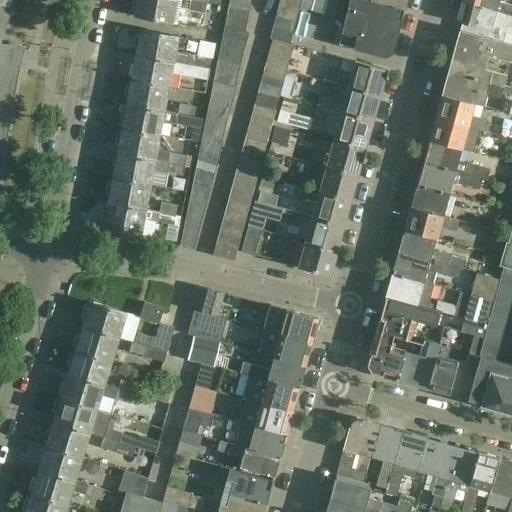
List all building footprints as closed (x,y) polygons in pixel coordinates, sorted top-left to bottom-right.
[(0,0),(0,174),(19,65),(10,63),(13,46),(0,44),(0,42),(13,0),(0,0)] [(176,0),(136,0),(134,16),(172,23),(176,0)] [(207,4),(191,0),(189,11),(205,14),(207,4)] [(301,2),(295,0),(279,0),(278,7),(298,13),(300,7),(301,2)] [(301,0),(301,2),(300,7),(311,11),(314,0),(301,0)] [(314,0),(311,11),(323,14),(326,0),(314,0)] [(326,0),(323,14),(334,17),(339,0),(326,0)] [(366,0),(350,0),(345,20),(396,33),(403,9),(366,0)] [(366,0),(403,9),(405,0),(366,0)] [(476,6),(462,0),(456,21),(462,23),(460,29),(504,42),(508,27),(511,28),(511,16),(495,12),(476,6)] [(500,0),(461,0),(462,0),(476,6),(495,12),(511,16),(511,6),(500,3),(500,0)] [(249,8),(229,3),(227,14),(247,18),(249,8)] [(298,13),(278,7),(275,16),(296,22),(298,13)] [(247,18),(227,14),(224,26),(245,30),(247,18)] [(296,22),(275,16),(273,26),(293,32),(293,31),(296,22)] [(396,33),(345,20),(339,44),(385,57),(391,53),(396,33)] [(245,30),(224,26),(222,36),(246,43),(249,32),(245,31),(245,30)] [(293,32),(273,26),(270,38),(272,38),(290,43),(293,32)] [(511,44),(504,42),(460,29),(455,45),(511,61),(511,62),(511,107),(510,113),(511,113),(511,44)] [(178,37),(139,30),(135,54),(203,67),(205,57),(175,52),(178,37)] [(246,43),(222,36),(220,47),(243,54),(246,43)] [(290,43),(272,38),(269,49),(290,55),(293,44),(290,43)] [(511,61),(455,45),(449,69),(505,84),(511,62),(511,61)] [(243,54),(220,47),(218,58),(240,65),(243,54)] [(290,55),(269,49),(266,60),(287,66),(290,55)] [(203,67),(135,54),(130,79),(169,86),(171,72),(201,78),(203,67)] [(240,65),(218,58),(216,70),(237,75),(240,65)] [(287,66),(266,60),(263,71),(284,76),(287,66)] [(355,60),(348,86),(379,95),(386,69),(355,60)] [(511,86),(505,84),(449,69),(441,95),(474,104),(474,103),(485,106),(487,101),(499,103),(501,94),(511,97),(511,86)] [(237,75),(216,70),(213,81),(234,86),(237,75)] [(340,74),(326,70),(323,80),(336,84),(337,84),(337,83),(340,74)] [(284,76),(263,71),(260,81),(282,87),(284,76)] [(169,86),(130,79),(126,103),(164,110),(169,86)] [(234,86),(213,81),(211,92),(232,97),(235,86),(234,86)] [(282,87),(260,81),(257,92),(278,98),(282,87)] [(348,86),(337,83),(337,84),(336,84),(332,99),(322,96),(310,93),(308,103),(320,106),(329,109),(329,108),(372,120),(379,95),(348,86)] [(232,97),(211,92),(209,102),(229,108),(232,97)] [(278,98),(257,92),(254,103),(276,109),(278,98)] [(474,104),(441,95),(435,118),(467,127),(477,129),(485,131),(488,121),(470,116),(474,104)] [(229,108),(209,102),(207,113),(226,119),(229,108)] [(164,110),(126,103),(121,128),(159,135),(162,123),(176,125),(176,124),(203,129),(204,124),(205,120),(194,118),(194,117),(178,113),(164,110)] [(276,109),(254,103),(251,114),(273,120),(276,109)] [(196,107),(180,104),(178,113),(194,117),(196,107)] [(329,108),(329,109),(325,123),(313,120),(310,130),(334,136),(366,145),(372,120),(329,108)] [(226,119),(207,113),(205,120),(204,124),(224,129),(226,119)] [(273,120),(251,114),(248,125),(270,131),(273,120)] [(467,127),(435,118),(429,140),(461,149),(467,127)] [(224,129),(204,124),(203,129),(202,135),(221,140),(224,129)] [(270,131),(248,125),(245,136),(267,141),(270,131)] [(159,135),(121,128),(116,154),(190,167),(192,157),(157,150),(159,135)] [(202,135),(182,234),(180,246),(193,250),(223,141),(221,140),(202,135)] [(267,141),(245,136),(242,146),(264,152),(267,141)] [(461,149),(429,140),(423,162),(455,171),(481,178),(481,179),(487,180),(490,170),(458,161),(461,149)] [(345,144),(332,141),(325,167),(357,175),(364,150),(345,144)] [(264,152),(242,146),(239,157),(261,163),(264,152)] [(190,167),(116,154),(112,178),(150,185),(153,171),(188,177),(190,167)] [(261,163),(239,157),(236,168),(258,174),(261,163)] [(312,175),(315,164),(301,160),(301,161),(298,160),(296,166),(299,167),(298,171),(312,175)] [(455,171),(423,162),(416,185),(449,194),(452,182),(478,190),(481,179),(481,178),(455,171)] [(357,175),(325,167),(319,191),(350,200),(357,175)] [(258,174),(236,168),(233,179),(255,184),(258,174)] [(150,185),(112,178),(107,203),(145,210),(150,185)] [(255,184),(233,179),(230,189),(252,195),(255,184)] [(319,191),(280,182),(278,192),(316,202),(312,216),(344,225),(350,200),(319,191)] [(449,194),(416,185),(410,207),(443,216),(449,194)] [(252,195),(230,189),(227,200),(249,206),(252,195)] [(249,206),(227,200),(224,211),(246,217),(249,206)] [(177,205),(161,202),(159,212),(175,215),(177,205)] [(145,210),(107,203),(102,227),(141,234),(144,219),(174,225),(175,215),(159,212),(145,210)] [(443,216),(410,207),(404,229),(436,238),(438,232),(455,237),(459,221),(443,216)] [(301,213),(284,209),(281,221),(298,225),(301,213)] [(246,217),(224,211),(221,222),(243,228),(246,217)] [(344,225),(312,216),(305,241),(337,249),(344,225)] [(243,228),(221,222),(219,232),(240,238),(243,228)] [(247,226),(245,232),(240,252),(254,255),(261,230),(247,226)] [(436,238),(404,229),(398,251),(436,261),(456,266),(463,268),(466,259),(451,254),(439,251),(439,250),(434,249),(436,238)] [(240,238),(219,232),(216,243),(237,249),(240,238)] [(494,232),(490,247),(503,251),(507,236),(494,232)] [(511,232),(510,241),(507,240),(501,264),(511,267),(511,232)] [(294,238),(281,235),(278,246),(291,249),(294,238)] [(337,249),(305,241),(298,267),(330,275),(337,249)] [(237,249),(216,243),(212,255),(234,261),(237,249)] [(436,261),(398,251),(392,272),(433,283),(436,272),(453,277),(453,276),(456,266),(436,261)] [(436,284),(433,283),(392,272),(386,295),(444,312),(444,313),(454,315),(457,307),(431,300),(436,284)] [(478,272),(471,294),(494,301),(501,279),(478,272)] [(223,293),(200,286),(194,310),(217,316),(223,293)] [(457,307),(454,315),(465,318),(461,331),(475,335),(484,337),(494,301),(471,294),(461,291),(457,307)] [(444,312),(386,295),(382,309),(417,319),(440,325),(444,313),(444,312)] [(126,312),(89,301),(81,326),(119,337),(126,312)] [(163,308),(144,302),(139,317),(159,323),(163,308)] [(318,318),(287,309),(270,305),(263,328),(265,329),(311,341),(318,318)] [(417,319),(382,309),(376,330),(394,336),(411,341),(412,336),(417,319)] [(217,316),(194,310),(187,334),(218,342),(224,318),(217,316)] [(119,337),(81,326),(74,349),(112,361),(119,337)] [(311,341),(265,329),(258,352),(274,356),(305,364),(311,341)] [(394,336),(376,330),(366,365),(370,372),(398,380),(407,351),(395,347),(396,344),(392,343),(394,336)] [(135,332),(132,342),(167,352),(170,342),(135,332)] [(484,337),(475,335),(467,363),(457,360),(448,394),(467,399),(467,400),(479,355),(484,337)] [(442,337),(440,343),(428,387),(437,389),(438,391),(442,392),(444,392),(447,392),(447,394),(448,394),(457,360),(447,357),(452,340),(442,337)] [(193,339),(188,360),(201,363),(213,366),(218,345),(193,339)] [(440,343),(425,339),(424,344),(420,355),(407,351),(398,380),(427,388),(427,387),(428,387),(440,343)] [(132,342),(129,352),(164,363),(167,352),(132,342)] [(112,361),(74,349),(67,374),(104,385),(112,361)] [(511,363),(479,355),(467,400),(511,412),(511,363)] [(270,370),(243,363),(241,371),(298,387),(305,364),(274,356),(270,370)] [(222,369),(201,364),(196,386),(216,391),(222,369)] [(241,371),(240,373),(248,375),(242,397),(247,398),(292,410),(298,387),(241,371)] [(104,385),(67,374),(59,398),(108,413),(110,413),(115,399),(130,404),(134,394),(118,389),(104,385)] [(141,382),(139,393),(171,403),(174,392),(158,387),(160,381),(150,378),(149,384),(141,382)] [(137,384),(121,379),(118,389),(134,394),(137,384)] [(196,386),(189,407),(199,410),(206,412),(210,413),(216,391),(196,386)] [(108,413),(59,398),(52,422),(89,433),(104,437),(119,442),(122,433),(107,428),(111,414),(110,413),(108,413)] [(292,410),(247,398),(244,410),(257,414),(254,425),(285,433),(292,410)] [(210,413),(206,412),(199,410),(189,407),(183,431),(197,434),(199,425),(210,427),(214,414),(210,413)] [(254,425),(229,418),(226,429),(239,432),(235,444),(279,457),(285,433),(254,425)] [(380,424),(356,418),(351,421),(336,474),(364,481),(366,473),(350,469),(355,452),(371,456),(380,424)] [(89,433),(52,422),(45,445),(82,457),(89,433)] [(403,431),(380,424),(371,456),(383,460),(380,472),(376,485),(387,488),(403,431)] [(435,440),(403,431),(387,488),(386,493),(396,496),(403,472),(415,476),(417,469),(426,472),(435,440)] [(135,447),(119,442),(104,437),(100,447),(132,457),(135,447)] [(435,494),(431,506),(439,508),(456,447),(447,444),(445,442),(440,441),(437,442),(436,441),(436,440),(435,440),(426,472),(436,475),(431,493),(435,494)] [(234,445),(221,442),(218,450),(243,457),(240,467),(273,476),(279,457),(235,444),(234,445)] [(82,457),(45,445),(38,469),(75,481),(82,457)] [(465,450),(456,447),(439,508),(450,511),(458,481),(469,484),(478,451),(477,451),(477,453),(475,452),(473,450),(467,448),(465,450)] [(499,457),(478,451),(469,484),(460,511),(471,511),(479,487),(490,490),(499,457)] [(511,460),(499,457),(490,490),(511,496),(511,460)] [(235,470),(220,466),(218,476),(232,480),(229,493),(266,503),(272,480),(235,470)] [(75,481),(38,469),(30,493),(68,505),(72,491),(101,500),(104,490),(88,485),(75,481)] [(125,470),(117,494),(124,496),(125,492),(142,497),(149,477),(125,470)] [(355,483),(335,477),(329,499),(377,511),(409,511),(412,502),(399,498),(397,506),(367,498),(370,487),(355,483)] [(192,493),(167,486),(163,500),(177,504),(200,510),(203,498),(192,494),(192,493)] [(124,496),(119,511),(158,511),(161,503),(142,497),(125,492),(124,496)] [(65,511),(68,505),(30,493),(24,511),(65,511)] [(263,511),(266,503),(229,493),(226,504),(211,500),(208,511),(209,511),(263,511)] [(377,511),(329,499),(325,511),(377,511)] [(174,511),(177,504),(163,500),(159,511),(174,511)]
